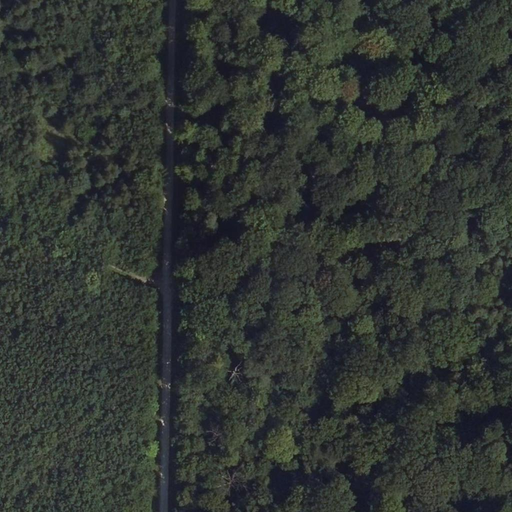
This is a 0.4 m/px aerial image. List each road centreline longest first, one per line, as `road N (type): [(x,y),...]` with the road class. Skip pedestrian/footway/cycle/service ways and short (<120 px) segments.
road 1 (track): [(0,222),(167,293),(229,290),(511,227)]
road 2 (track): [(171,0),(163,511)]
